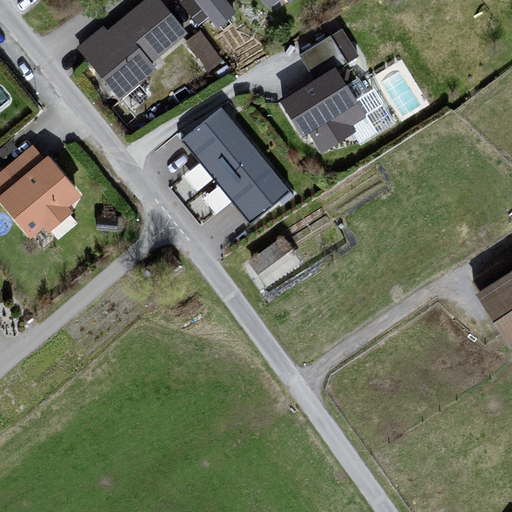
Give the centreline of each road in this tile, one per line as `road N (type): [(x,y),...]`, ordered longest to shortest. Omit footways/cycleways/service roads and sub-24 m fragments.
road 1 (residential): [(170,226),(385,511)]
road 2 (residential): [(0,5),(126,158),(170,226)]
road 3 (residential): [(0,369),(170,226)]
